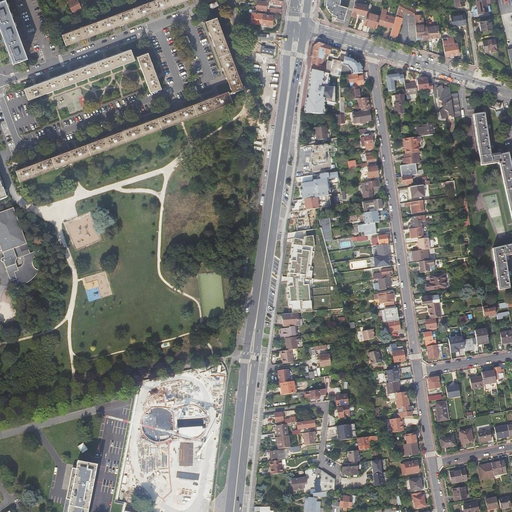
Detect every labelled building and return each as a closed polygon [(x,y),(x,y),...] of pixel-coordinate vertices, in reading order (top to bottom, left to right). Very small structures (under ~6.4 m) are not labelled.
[(5,0),(0,0),(0,29),(12,63),(26,58),(5,0)] [(154,0),(62,34),(67,45),(186,0),(154,0)] [(68,0),(66,1),(73,13),(81,9),(76,0),(68,0)] [(266,10),(267,2),(258,0),(257,8),(256,10),(263,10),(266,11),(266,10)] [(326,0),(326,5),(327,5),(327,7),(330,12),(332,13),(331,14),(336,16),(335,18),(343,21),(347,8),(339,5),(339,3),(340,4),(340,0),(344,0),(348,0),(326,0)] [(400,0),(395,19),(392,28),(390,36),(395,38),(399,26),(400,27),(404,11),(408,14),(407,21),(409,42),(417,45),(416,40),(416,35),(414,15),(414,9),(406,0),(400,0)] [(486,0),(477,0),(476,0),(478,14),(488,12),(486,0)] [(367,13),(369,5),(355,3),(351,15),(356,17),(357,14),(366,16),(367,13)] [(261,24),(263,13),(251,12),(250,22),(261,24)] [(263,13),(261,24),(261,25),(266,26),(267,25),(271,25),(272,15),(263,13)] [(380,17),(367,13),(366,16),(365,20),(363,24),(376,28),(378,23),(380,17)] [(463,13),(450,15),(452,26),(465,24),(463,13)] [(395,19),(381,14),(380,17),(378,23),(392,28),(395,19)] [(422,35),(423,40),(428,40),(428,38),(427,27),(423,27),(423,18),(420,18),(420,15),(414,15),(416,35),(422,35)] [(206,21),(232,92),(243,88),(216,18),(206,21)] [(491,19),(480,21),(481,30),(492,29),(491,19)] [(439,37),(438,26),(427,27),(428,38),(439,37)] [(452,37),(442,38),(445,56),(458,54),(457,46),(459,46),(458,43),(453,44),(452,37)] [(495,39),(483,41),(484,51),(491,50),(491,52),(497,51),(495,39)] [(329,74),(335,75),(340,76),(343,65),(343,62),(332,59),(331,62),(327,61),(326,66),(321,65),(324,53),(333,55),(333,57),(338,58),(340,50),(319,43),(314,46),(310,70),(329,74)] [(265,44),(261,44),(260,51),(274,53),(275,48),(265,46),(265,44)] [(131,49),(25,89),(29,100),(135,60),(131,49)] [(138,57),(151,92),(161,88),(148,53),(138,57)] [(345,56),(343,62),(343,65),(347,66),(350,70),(351,74),(357,74),(363,73),(362,68),(361,65),(358,60),(357,60),(357,59),(356,59),(356,60),(355,61),(354,59),(345,56)] [(329,74),(310,69),(307,93),(309,93),(308,98),(306,97),(304,108),(305,113),(323,114),(324,101),(336,103),(336,87),(327,86),(329,74)] [(405,84),(404,79),(397,80),(397,70),(386,71),(387,81),(397,80),(398,86),(394,86),(394,90),(405,89),(405,84)] [(357,77),(357,74),(351,74),(348,75),(349,82),(354,81),(355,86),(356,86),(359,86),(360,86),(360,85),(363,84),(362,77),(357,77)] [(429,92),(433,92),(432,84),(428,84),(428,79),(417,80),(418,90),(428,89),(429,92)] [(410,84),(405,84),(405,89),(406,95),(417,93),(416,83),(410,84)] [(361,98),(359,86),(356,86),(355,86),(352,87),(353,91),(350,91),(351,98),(354,97),(354,99),(358,99),(361,98)] [(59,157),(17,171),(20,182),(63,167),(182,121),(232,102),(229,92),(178,111),(59,157)] [(457,93),(450,94),(454,117),(460,116),(457,93)] [(396,103),(394,103),(396,115),(404,113),(403,102),(404,102),(403,94),(395,95),(396,103)] [(361,108),(362,111),(370,110),(368,97),(361,98),(358,99),(359,104),(361,103),(361,108)] [(475,114),(472,98),(466,99),(468,115),(473,114),(475,114)] [(362,114),(353,115),(354,123),(363,122),(368,121),(368,119),(371,119),(369,110),(361,112),(362,114)] [(491,156),(491,154),(490,154),(490,150),(489,145),(486,129),(486,125),(484,113),(475,114),(473,114),(481,165),(497,163),(498,165),(499,164),(511,219),(511,244),(492,248),(499,289),(510,288),(508,275),(509,275),(509,271),(507,272),(505,259),(507,259),(506,256),(508,255),(511,254),(511,169),(508,153),(503,154),(499,154),(499,155),(491,156)] [(421,125),(417,126),(418,129),(418,130),(419,130),(419,132),(420,137),(434,134),(434,130),(434,129),(435,129),(435,123),(421,125)] [(315,127),(316,140),(321,140),(327,139),(326,127),(315,127)] [(366,150),(373,149),(373,146),(373,145),(371,136),(368,136),(368,135),(364,135),(364,137),(361,138),(362,142),(362,147),(365,146),(366,150)] [(311,163),(313,175),(338,171),(335,155),(342,154),(339,137),(327,139),(321,140),(322,145),(314,147),(311,163)] [(418,152),(416,137),(404,139),(406,154),(418,152)] [(249,144),(241,143),(239,152),(248,153),(249,144)] [(418,152),(406,154),(404,154),(404,158),(405,161),(403,161),(403,165),(415,164),(420,163),(418,152)] [(348,161),(349,170),(376,166),(376,163),(375,155),(371,156),(371,153),(365,153),(366,158),(366,161),(367,161),(368,163),(356,165),(356,162),(355,162),(355,160),(348,161)] [(416,171),(415,164),(403,165),(400,166),(402,177),(409,176),(416,175),(419,175),(422,174),(423,174),(423,170),(416,171)] [(365,183),(379,181),(376,166),(367,168),(368,172),(368,175),(367,175),(367,179),(364,179),(365,183)] [(301,190),(302,200),(304,199),(316,197),(330,195),(327,179),(339,178),(338,171),(313,175),(301,176),(303,189),(301,190)] [(422,185),(427,185),(426,181),(424,181),(423,177),(419,177),(420,182),(418,182),(418,186),(422,185)] [(0,180),(0,206),(9,203),(0,180)] [(380,187),(379,181),(365,183),(364,183),(366,193),(364,193),(364,198),(373,196),(371,188),(380,187)] [(424,196),(422,185),(418,186),(408,188),(409,198),(424,196)] [(304,199),(306,210),(310,210),(317,209),(316,197),(304,199)] [(381,199),(362,202),(363,208),(364,213),(372,212),(371,207),(374,207),(374,210),(382,209),(381,201),(381,199)] [(423,211),(422,201),(405,203),(405,207),(411,206),(412,214),(417,213),(417,212),(423,211)] [(0,260),(0,262),(3,263),(10,282),(16,280),(18,287),(24,285),(28,283),(31,280),(34,277),(36,274),(37,272),(35,271),(33,270),(32,268),(31,266),(31,264),(32,261),(33,258),(36,255),(37,254),(38,252),(37,251),(30,254),(13,208),(0,213),(0,253),(2,253),(2,254),(3,258),(1,258),(0,260)] [(306,210),(299,211),(299,215),(298,215),(298,219),(297,219),(298,224),(296,225),(297,232),(310,230),(308,217),(307,214),(310,213),(310,210),(306,210)] [(364,213),(363,213),(365,224),(374,223),(375,223),(373,212),(372,212),(364,213)] [(424,216),(412,217),(412,222),(410,222),(411,225),(408,225),(408,229),(410,229),(413,229),(421,227),(428,227),(427,221),(426,221),(425,216),(424,216)] [(330,218),(319,220),(323,233),(325,241),(332,240),(330,218)] [(365,236),(375,234),(374,223),(365,224),(363,225),(365,236)] [(423,237),(421,227),(413,229),(410,229),(411,238),(423,237)] [(386,235),(377,236),(378,238),(375,238),(371,239),(372,245),(388,243),(386,235)] [(304,240),(294,238),(288,287),(288,314),(297,313),(312,311),(310,288),(312,271),(310,270),(315,243),(313,236),(304,237),(304,240)] [(429,249),(428,238),(417,239),(419,251),(429,249)] [(376,245),(378,256),(388,255),(386,244),(376,245)] [(421,251),(412,252),(413,261),(423,260),(421,251)] [(419,262),(420,273),(430,272),(429,266),(434,265),(433,260),(419,262)] [(392,269),(381,270),(382,273),(373,275),(374,280),(378,279),(384,278),(388,278),(388,277),(393,277),(392,269)] [(430,283),(425,284),(426,290),(446,287),(444,274),(429,276),(430,283)] [(378,279),(380,290),(386,289),(386,288),(391,287),(390,282),(393,281),(392,278),(384,279),(384,278),(378,279)] [(392,292),(383,293),(384,307),(395,305),(392,292)] [(421,300),(422,305),(428,304),(438,303),(437,300),(436,300),(435,295),(424,297),(424,299),(421,300)] [(441,317),(439,303),(438,303),(428,304),(428,305),(427,306),(428,311),(429,310),(429,312),(430,319),(441,317)] [(489,305),(482,306),(483,311),(484,316),(496,313),(495,308),(488,309),(487,307),(489,307),(489,305)] [(398,320),(396,308),(386,309),(388,322),(398,320)] [(288,314),(282,314),(283,328),(291,327),(298,326),(297,313),(288,314)] [(435,318),(425,320),(427,329),(436,327),(435,318)] [(398,320),(388,322),(390,332),(400,330),(398,320)] [(285,339),(294,337),(294,331),(295,331),(295,327),(288,328),(288,329),(280,329),(281,335),(279,336),(279,339),(285,339)] [(486,328),(475,330),(477,344),(489,342),(486,328)] [(364,340),(373,338),(373,334),(374,334),(373,329),(362,331),(364,340)] [(511,330),(500,333),(502,344),(511,342),(511,330)] [(431,331),(424,332),(426,347),(427,346),(436,345),(435,340),(433,340),(432,337),(431,331)] [(298,337),(294,337),(285,339),(287,351),(297,350),(296,343),(299,343),(298,337)] [(472,339),(463,341),(465,351),(474,349),(472,339)] [(465,351),(463,341),(460,341),(460,344),(453,346),(454,354),(462,352),(462,351),(465,351)] [(437,345),(436,345),(427,346),(429,358),(438,356),(437,345)] [(398,351),(393,351),(394,362),(405,360),(403,346),(397,347),(398,351)] [(372,365),(381,362),(378,350),(368,353),(372,365)] [(291,351),(287,351),(280,352),(281,357),(282,357),(282,360),(283,364),(292,363),(291,351)] [(320,367),(330,365),(329,355),(319,357),(320,367)] [(493,368),(494,370),(495,380),(505,378),(503,370),(500,371),(500,367),(493,368)] [(287,370),(277,371),(279,383),(280,383),(282,383),(288,382),(287,370)] [(497,388),(496,382),(495,380),(494,370),(493,370),(493,371),(487,372),(487,371),(486,371),(486,372),(482,373),(482,372),(481,372),(482,376),(484,384),(484,386),(485,390),(497,388)] [(224,390),(224,376),(211,375),(210,392),(218,392),(218,389),(224,390)] [(477,387),(484,386),(484,384),(482,376),(470,378),(472,389),(477,388),(477,387)] [(429,378),(428,381),(429,389),(440,387),(438,377),(429,378)] [(295,394),(293,382),(282,383),(280,383),(282,396),(295,394)] [(386,384),(388,395),(395,393),(399,393),(398,382),(386,384)] [(446,387),(448,398),(460,396),(458,385),(446,387)] [(326,389),(304,393),(305,399),(311,398),(311,400),(319,399),(319,397),(325,397),(326,389)] [(395,393),(397,408),(398,408),(408,407),(406,392),(399,393),(395,393)] [(337,406),(348,404),(346,395),(339,396),(338,394),(335,394),(337,406)] [(439,410),(437,410),(439,421),(449,420),(445,402),(438,403),(439,410)] [(174,415),(174,416),(171,412),(167,410),(164,408),(160,407),(155,408),(151,409),(148,411),(145,414),(143,418),(141,423),(142,428),(143,433),(146,437),(150,440),(155,442),(160,442),(164,441),(168,439),(172,437),(174,433),(175,431),(177,434),(181,437),(186,439),(192,439),(196,438),(201,436),(204,432),(206,428),(207,423),(207,418),(205,413),(202,410),(198,407),(194,406),(190,405),(186,406),(182,407),(177,410),(174,415)] [(347,405),(341,406),(342,407),(337,408),(338,418),(343,417),(343,419),(349,418),(347,405)] [(284,412),(275,413),(276,423),(284,422),(282,415),(284,414),(284,412)] [(392,433),(403,431),(402,427),(401,418),(400,418),(390,419),(392,433)] [(314,420),(294,423),(294,424),(297,424),(297,430),(315,428),(314,420)] [(277,438),(288,436),(287,424),(282,425),(275,426),(277,438)] [(351,439),(349,425),(337,426),(339,441),(351,439)] [(507,425),(495,427),(497,438),(510,436),(507,425)] [(470,437),(468,430),(459,431),(462,444),(463,444),(472,442),(473,442),(472,436),(470,437)] [(489,430),(478,432),(480,441),(491,439),(489,430)] [(304,445),(315,444),(314,439),(314,437),(315,437),(315,432),(303,434),(304,445)] [(406,435),(407,444),(416,442),(415,433),(406,435)] [(368,437),(357,438),(358,450),(369,449),(369,446),(366,447),(366,445),(369,445),(368,441),(378,440),(378,439),(381,439),(380,435),(368,437)] [(278,449),(288,448),(290,448),(289,436),(288,436),(277,438),(276,438),(278,449)] [(453,437),(441,439),(442,448),(455,445),(453,437)] [(404,445),(406,456),(418,454),(416,442),(407,444),(405,444),(404,444),(404,445)] [(82,453),(87,450),(82,443),(77,446),(82,453)] [(272,461),(280,460),(285,459),(284,450),(271,452),(272,458),(272,461)] [(357,450),(347,452),(349,462),(359,461),(357,450)] [(375,486),(385,484),(381,459),(371,460),(375,486)] [(271,475),(282,473),(280,460),(272,461),(269,462),(271,475)] [(417,461),(405,463),(401,464),(401,465),(402,474),(402,475),(406,474),(419,472),(417,461)] [(503,461),(491,463),(494,475),(506,473),(503,461)] [(71,468),(64,499),(68,500),(65,511),(85,511),(95,465),(76,462),(75,469),(71,468)] [(352,462),(342,464),(343,472),(344,472),(345,475),(353,474),(356,474),(356,472),(355,462),(352,462)] [(494,475),(491,463),(479,465),(481,478),(494,476),(494,475)] [(322,492),(329,491),(334,491),(335,480),(321,470),(322,478),(317,479),(316,486),(317,493),(322,492)] [(450,472),(452,483),(466,480),(464,470),(450,472)] [(151,486),(160,496),(171,486),(162,476),(151,486)] [(295,489),(306,488),(304,477),(293,479),(295,489)] [(421,481),(410,483),(411,491),(423,489),(421,481)] [(464,487),(453,489),(455,500),(466,498),(464,487)] [(179,491),(178,504),(191,505),(191,492),(179,491)] [(423,495),(414,497),(416,507),(425,506),(423,495)] [(352,508),(353,497),(341,496),(341,503),(337,503),(337,501),(334,500),(333,502),(332,502),(332,506),(332,509),(333,509),(333,508),(340,509),(340,507),(344,507),(344,509),(348,509),(348,507),(352,508)] [(499,499),(501,508),(502,508),(510,506),(511,506),(509,497),(499,499)] [(316,500),(307,498),(306,499),(304,511),(319,511),(321,503),(316,502),(316,500)] [(495,498),(485,500),(487,510),(497,508),(495,498)] [(477,502),(464,505),(464,511),(476,511),(479,511),(477,502)]
